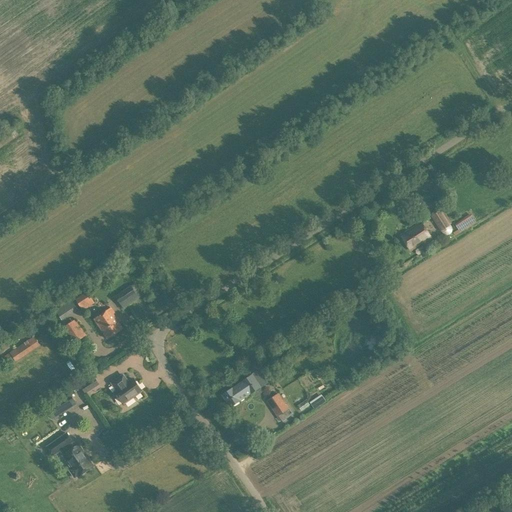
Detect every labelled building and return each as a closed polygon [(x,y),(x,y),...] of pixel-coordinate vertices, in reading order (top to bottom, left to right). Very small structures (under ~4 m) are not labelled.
[(0,148),(17,134),(12,127),(0,137),(0,148)] [(450,227),(441,211),(431,216),(441,232),(450,227)] [(476,223),(470,214),(455,224),(461,234),(476,223)] [(430,237),(420,222),(400,235),(410,251),(430,237)] [(143,295),(136,284),(130,288),(130,287),(115,297),(123,309),(143,295)] [(93,301),(86,291),(75,299),(81,308),(93,301)] [(335,301),(331,293),(322,298),(326,306),(335,301)] [(77,310),(71,300),(58,310),(64,319),(77,310)] [(115,313),(111,306),(94,317),(107,337),(122,327),(113,314),(115,313)] [(86,335),(76,319),(61,328),(72,345),(86,335)] [(39,346),(33,337),(10,353),(2,361),(5,365),(14,358),(16,362),(39,346)] [(123,373),(110,383),(115,390),(114,391),(124,405),(143,391),(133,377),(128,381),(123,373)] [(250,392),(251,394),(252,397),(255,397),(261,393),(262,390),(252,375),(243,382),(233,389),(223,395),(231,407),(241,401),(240,399),(250,392)] [(94,376),(80,385),(85,394),(100,385),(94,376)] [(266,401),(281,422),(293,414),(278,393),(266,401)] [(50,419),(75,403),(71,397),(46,412),(50,419)] [(305,399),(297,405),(301,410),(309,404),(305,399)] [(73,446),(70,441),(71,440),(65,432),(46,445),(52,454),(59,449),(62,454),(71,467),(68,468),(74,476),(76,474),(77,476),(92,465),(86,457),(81,451),(82,450),(81,450),(77,444),(73,446)]
